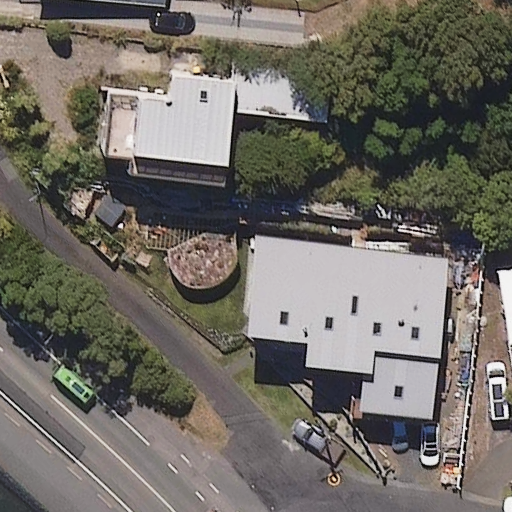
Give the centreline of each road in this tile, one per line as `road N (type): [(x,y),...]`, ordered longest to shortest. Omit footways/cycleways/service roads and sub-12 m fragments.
road 1 (residential): [(306,511),(251,424),(187,348),(39,219),(0,170)]
road 2 (secondary): [(0,346),(173,511)]
